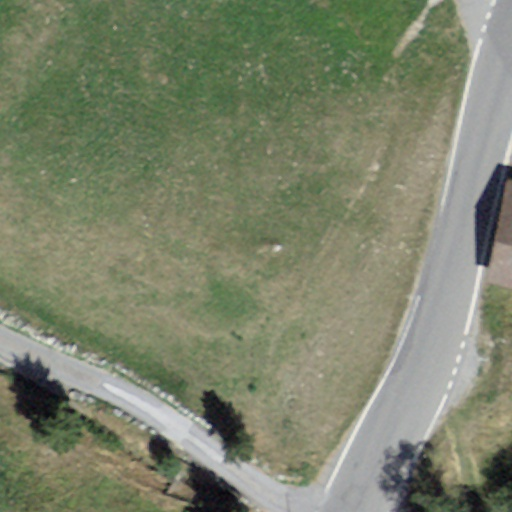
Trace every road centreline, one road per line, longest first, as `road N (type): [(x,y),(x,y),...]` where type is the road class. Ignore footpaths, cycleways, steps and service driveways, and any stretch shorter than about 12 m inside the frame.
road 1 (tertiary): [(356,511),(430,349),(511,46)]
road 2 (residential): [(294,511),(101,387),(0,337)]
